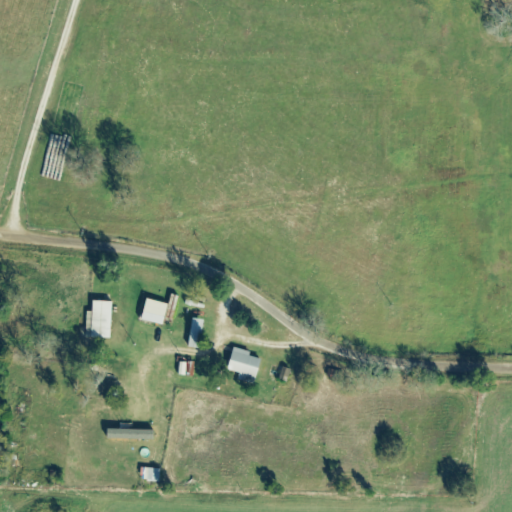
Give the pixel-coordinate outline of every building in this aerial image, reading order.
[(165,327),(171,306),(151,300),(145,321),(165,327)] [(87,339),(113,340),(114,303),(95,303),(95,313),(88,313),(87,339)] [(266,361),(252,357),(253,354),(237,349),(231,370),(244,375),(243,377),(260,382),(266,361)] [(157,432),(112,431),(112,440),(157,442),(157,432)] [(163,470),(144,470),(143,483),(162,484),(163,470)]
